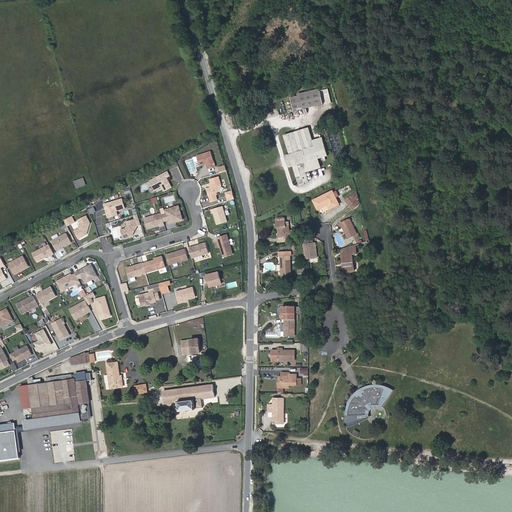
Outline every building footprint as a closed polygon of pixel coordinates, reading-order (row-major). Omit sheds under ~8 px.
[(316,86),(288,95),(293,110),(321,102),(316,86)] [(308,128),(284,136),(290,154),(285,155),(289,167),(293,166),(299,184),(309,181),(306,172),(320,168),(318,159),(327,156),(322,138),(312,141),(308,128)] [(217,165),(212,150),(198,154),(201,165),(208,163),(210,168),(217,165)] [(173,185),(168,175),(171,173),(169,169),(151,178),(156,188),(163,185),(165,189),(173,185)] [(219,195),(224,185),(222,176),(213,179),(214,184),(213,187),(210,188),(214,201),(220,199),(219,195)] [(84,177),(74,181),(77,188),(87,185),(84,177)] [(238,198),(237,192),(235,188),(229,190),(232,200),(238,198)] [(330,209),(339,204),(333,190),(313,200),(318,209),(328,205),(330,209)] [(355,200),(351,195),(346,200),(350,205),(355,200)] [(127,207),(124,197),(106,203),(110,216),(121,213),(120,210),(127,207)] [(353,209),(359,204),(355,200),(350,205),(353,209)] [(185,219),(181,206),(168,210),(169,213),(164,215),(166,220),(170,219),(172,223),(185,219)] [(230,221),(225,206),(214,209),(215,213),(216,213),(220,224),(230,221)] [(164,215),(164,213),(147,218),(150,229),(163,225),(163,226),(167,225),(166,220),(164,215)] [(87,235),(90,223),(87,216),(79,220),(81,224),(79,229),(75,231),(79,239),(87,235)] [(76,222),(73,217),(67,220),(70,226),(76,222)] [(289,226),(286,227),(285,218),(275,219),(276,228),(278,228),(279,238),(281,238),(287,237),(290,237),(289,234),(294,233),(293,230),(289,230),(289,226)] [(347,238),(357,234),(350,218),(339,223),(341,227),(343,227),(347,238)] [(131,237),(137,227),(135,219),(126,222),(127,226),(125,229),(120,230),(123,239),(131,237)] [(59,248),(73,240),(68,231),(54,239),(59,248)] [(236,254),(230,234),(221,237),(226,257),(236,254)] [(305,259),(317,258),(315,242),(303,244),(305,259)] [(53,254),(56,253),(56,252),(51,243),(35,252),(40,260),(52,254),(53,254)] [(195,258),(212,253),(209,243),(192,248),(195,258)] [(355,245),(341,249),(343,263),(345,263),(346,272),(354,270),(352,254),(356,253),(355,245)] [(191,259),(188,249),(169,255),(172,265),(191,259)] [(290,255),(291,255),(291,251),(278,252),(278,256),(280,256),(281,275),(291,274),(290,255)] [(31,265),(25,254),(12,261),(11,262),(15,271),(16,273),(31,265)] [(148,271),(168,266),(164,255),(155,258),(155,259),(145,262),(145,263),(148,271)] [(2,265),(1,263),(0,263),(0,281),(8,277),(2,265)] [(99,275),(93,263),(77,272),(80,278),(84,276),(87,282),(99,275)] [(148,271),(145,263),(129,268),(132,278),(148,273),(148,271)] [(64,290),(81,280),(77,272),(73,274),(73,273),(59,280),(64,290)] [(222,274),(210,277),(213,289),(225,286),(222,274)] [(42,301),(57,293),(52,284),(37,292),(42,301)] [(164,292),(163,289),(162,285),(150,288),(152,294),(157,292),(158,293),(164,292)] [(196,290),(179,294),(181,305),(186,304),(186,302),(190,301),(199,299),(196,290)] [(95,302),(92,297),(97,295),(95,291),(86,296),(88,300),(90,304),(95,302)] [(23,311),(39,303),(34,293),(18,302),(23,311)] [(163,301),(161,295),(157,296),(157,294),(142,297),(145,308),(159,304),(159,302),(163,301)] [(113,312),(108,295),(97,298),(102,315),(113,312)] [(90,304),(88,300),(72,309),(77,319),(93,310),(90,304)] [(0,320),(3,326),(15,319),(8,307),(0,311),(0,320)] [(295,320),(296,308),(283,308),(283,319),(284,319),(295,320)] [(72,335),(63,319),(54,324),(63,340),(72,335)] [(284,336),(295,336),(295,320),(284,319),(284,336)] [(54,344),(46,329),(38,334),(42,340),(37,343),(41,351),(54,344)] [(199,339),(181,341),(183,355),(200,353),(199,339)] [(10,359),(2,345),(0,346),(0,362),(0,364),(10,359)] [(34,355),(29,346),(12,355),(15,361),(19,359),(20,362),(34,355)] [(278,349),(272,349),(272,361),(278,361),(278,360),(295,360),(295,350),(283,350),(283,348),(278,348),(278,349)] [(91,362),(90,354),(89,349),(70,359),(72,364),(91,362)] [(117,362),(106,364),(110,388),(123,386),(122,376),(119,376),(117,362)] [(282,372),(282,376),(282,388),(289,388),(289,385),(297,385),(297,378),(297,374),(289,374),(289,372),(282,372)] [(77,382),(87,380),(86,373),(76,375),(77,382)] [(35,421),(59,417),(81,414),(82,419),(86,418),(86,417),(90,416),(88,402),(90,401),(87,380),(77,382),(76,375),(73,375),(72,374),(48,378),(48,379),(46,380),(47,382),(35,384),(29,385),(33,408),(35,421)] [(137,394),(147,392),(146,384),(135,386),(137,394)] [(23,409),(33,408),(29,385),(20,387),(23,409)] [(214,385),(164,391),(165,404),(178,402),(179,410),(202,407),(201,399),(215,397),(214,385)] [(370,401),(372,405),(373,405),(374,404),(376,404),(377,404),(378,405),(380,405),(381,406),(392,391),(390,390),(388,389),(385,388),(383,387),(381,386),(378,386),(376,386),(373,386),(371,386),(369,387),(366,388),(364,388),(365,390),(362,392),(363,394),(361,395),(360,393),(357,396),(356,394),(354,396),(352,398),(351,400),(350,402),(349,404),(348,407),(348,409),(347,411),(347,414),(350,414),(350,417),(347,417),(348,419),(348,422),(349,424),(360,420),(359,418),(359,416),(359,414),(366,414),(366,412),(366,411),(367,410),(367,408),(368,407),(365,405),(370,401)] [(272,423),(280,424),(282,422),(282,414),(283,412),(284,397),(273,397),(273,403),(268,403),(268,411),(272,411),(272,423)] [(81,414),(59,417),(60,424),(82,420),(82,419),(81,414)]
